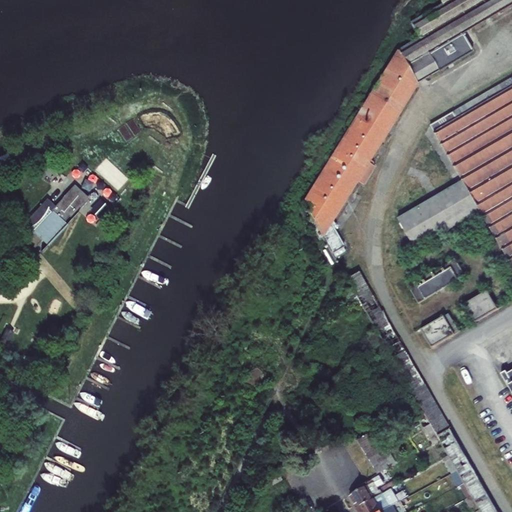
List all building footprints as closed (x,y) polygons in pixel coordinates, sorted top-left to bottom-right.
[(339,231),(422,91),(478,60),(467,42),(511,15),(511,0),(443,0),(447,7),(446,7),(446,8),(417,30),(426,45),(404,58),(403,57),(403,58),(404,59),(371,112),(368,112),(366,115),(368,116),(366,120),(362,118),(353,132),(357,134),(339,163),(337,162),(334,168),(335,169),(326,184),(325,183),(324,184),(325,185),(310,209),(337,258),(350,251),(339,231)] [(511,88),(434,133),(467,189),(401,227),(418,258),(484,220),(494,236),(485,241),(504,274),(511,268),(511,88)] [(55,208),(51,212),(67,227),(89,202),(74,188),(55,208)] [(47,201),(25,225),(33,233),(28,238),(43,252),(67,227),(51,212),(55,208),(47,201)] [(462,265),(413,293),(423,310),(472,282),(462,265)] [(497,511),(366,277),(353,284),(417,398),(459,472),(465,484),(481,511),(497,511)] [(490,301),(468,313),(479,332),(501,319),(490,301)] [(447,325),(424,338),(435,357),(458,344),(447,325)] [(6,330),(1,343),(9,346),(14,334),(6,330)] [(408,411),(395,418),(403,431),(415,424),(408,411)] [(378,445),(385,458),(408,444),(402,433),(378,445)] [(358,446),(376,480),(389,473),(370,439),(358,446)] [(465,484),(459,472),(451,477),(457,488),(465,484)] [(278,478),(267,484),(270,489),(281,483),(278,478)] [(369,498),(366,492),(349,502),(354,511),(362,511),(377,504),(373,496),(369,498)] [(391,497),(377,504),(362,511),(390,511),(397,508),(391,497)]
